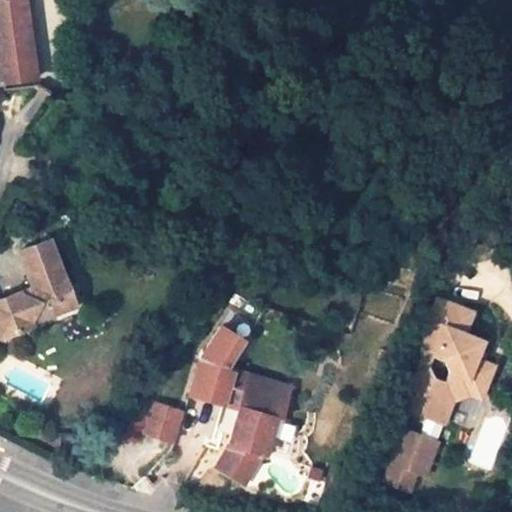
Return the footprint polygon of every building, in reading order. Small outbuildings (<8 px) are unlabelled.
[(36,77),(23,0),(0,0),(0,75),(1,82),(36,77)] [(2,90),(38,86),(36,77),(1,82),(2,90)] [(0,299),(0,336),(1,336),(2,338),(31,327),(30,324),(59,313),(53,298),(70,292),(50,239),(18,251),(32,287),(0,299)] [(70,292),(53,298),(59,313),(75,307),(70,292)] [(417,396),(410,415),(423,420),(440,427),(451,401),(472,393),(477,381),(489,386),(497,367),(476,357),(472,359),(468,349),(472,339),(466,337),(473,318),(439,303),(421,346),(435,352),(433,358),(446,363),(449,374),(445,387),(434,384),(430,371),(411,377),(417,396)] [(216,336),(199,358),(227,366),(245,341),(216,336)] [(468,349),(472,359),(476,357),(482,344),(472,339),(468,349)] [(242,390),(227,442),(215,467),(241,482),(260,452),(263,453),(272,418),(277,420),(288,384),(227,366),(199,358),(189,392),(225,403),(230,386),(242,390)] [(489,386),(477,381),(472,393),(484,398),(489,386)] [(168,406),(152,401),(144,430),(160,435),(168,406)] [(168,406),(160,435),(174,439),(184,411),(168,406)] [(440,427),(423,420),(416,438),(433,445),(440,427)] [(416,438),(399,432),(380,484),(404,493),(411,475),(419,478),(433,445),(416,438)]
